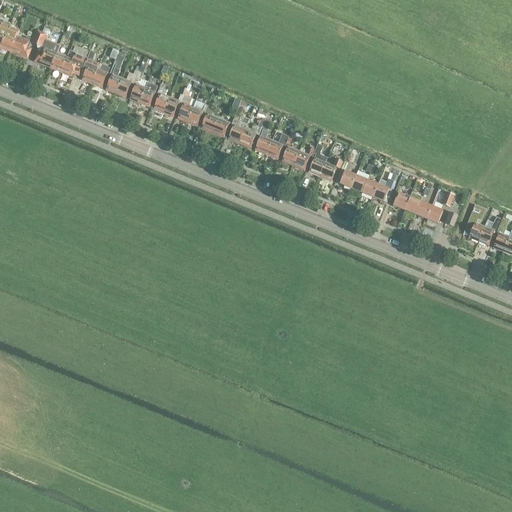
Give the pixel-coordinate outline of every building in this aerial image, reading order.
[(4,24),(0,22),(0,47),(2,48),(8,33),(11,25),(5,22),(4,24)] [(38,46),(43,34),(36,31),(31,43),(38,46)] [(11,52),(17,37),(8,33),(2,48),(11,52)] [(44,49),(49,36),(43,34),(38,46),(44,49)] [(27,58),(30,50),(26,48),(29,42),(17,37),(11,52),(27,58)] [(52,68),(58,54),(45,49),(43,55),(39,53),(36,62),(52,68)] [(116,60),(118,55),(119,52),(114,50),(110,58),(116,60)] [(92,85),(100,65),(93,61),(96,54),(91,51),(85,66),(88,67),(82,81),(92,85)] [(62,72),(70,52),(69,52),(67,58),(58,54),(52,68),(62,72)] [(81,70),(86,58),(70,52),(62,72),(72,76),(76,68),(81,70)] [(116,94),(122,79),(118,77),(121,71),(120,71),(125,58),(118,55),(116,60),(114,64),(117,65),(115,69),(106,90),(116,94)] [(102,89),(108,74),(110,69),(100,65),(92,85),(102,89)] [(144,74),(146,68),(141,66),(141,68),(134,84),(136,85),(130,100),(140,104),(148,83),(148,82),(140,79),(142,73),(144,74)] [(134,84),(141,68),(138,67),(134,75),(130,74),(127,81),(122,79),(116,94),(126,98),(132,83),(134,84)] [(160,76),(165,78),(168,69),(164,67),(160,76)] [(150,108),(156,93),(158,87),(148,83),(140,104),(150,108)] [(164,114),(170,99),(165,97),(169,88),(162,84),(158,94),(160,95),(154,110),(164,114)] [(187,124),(196,102),(193,100),(189,98),(192,93),(187,91),(185,97),(179,112),(181,113),(178,120),(187,124)] [(179,112),(185,97),(182,95),(179,103),(170,99),(164,114),(173,118),(176,111),(179,112)] [(198,128),(203,112),(206,106),(196,102),(187,124),(198,128)] [(235,126),(229,140),(240,145),(246,130),(247,126),(239,122),(244,109),(246,104),(242,102),(232,125),(235,126)] [(213,134),(219,120),(213,117),(216,109),(209,106),(206,115),(208,115),(202,129),(213,134)] [(260,109),(258,115),(265,118),(268,112),(260,109)] [(261,137),(256,151),(267,156),(273,141),(266,139),(268,133),(267,133),(272,121),(266,118),(264,122),(259,136),(261,137)] [(225,138),(230,125),(219,120),(213,134),(225,138)] [(246,130),(240,145),(251,149),(257,135),(259,136),(264,122),(260,121),(257,128),(254,126),(251,132),(246,130)] [(273,141),(267,156),(278,160),(284,146),(285,147),(288,140),(289,138),(282,135),(279,144),(273,141)] [(320,178),(326,163),(328,159),(320,156),(323,147),(318,145),(313,158),(315,159),(309,173),(320,178)] [(288,148),(282,162),(294,166),(299,152),(289,148),(288,148)] [(299,152),(294,166),(305,171),(311,157),(299,152)] [(339,169),(341,163),(336,161),(334,167),(326,163),(320,178),(332,182),(337,168),(339,169)] [(351,189),(355,177),(345,173),(340,185),(351,189)] [(367,181),(369,177),(363,174),(361,179),(355,177),(351,189),(362,194),(367,181)] [(374,198),(379,186),(367,181),(362,194),(374,198)] [(384,203),(389,190),(379,186),(374,198),(384,203)] [(428,198),(432,187),(428,186),(426,190),(424,197),(428,198)] [(405,211),(410,199),(399,194),(394,207),(405,211)] [(416,215),(421,203),(422,198),(412,194),(410,199),(405,211),(416,215)] [(450,210),(455,197),(447,194),(442,206),(450,210)] [(427,220),(432,208),(421,203),(416,215),(427,220)] [(438,224),(443,212),(432,208),(427,220),(438,224)] [(475,209),(465,232),(470,234),(468,238),(479,242),(485,227),(480,225),(486,211),(484,210),(483,212),(475,209)] [(453,227),(457,216),(451,214),(447,225),(453,227)] [(485,227),(479,242),(488,246),(490,242),(493,243),(497,232),(502,220),(498,218),(494,224),(487,222),(485,227)] [(497,232),(493,243),(495,244),(493,249),(503,253),(510,237),(505,235),(506,231),(510,221),(503,218),(502,220),(497,232)] [(510,237),(503,253),(511,256),(511,233),(510,237)]
